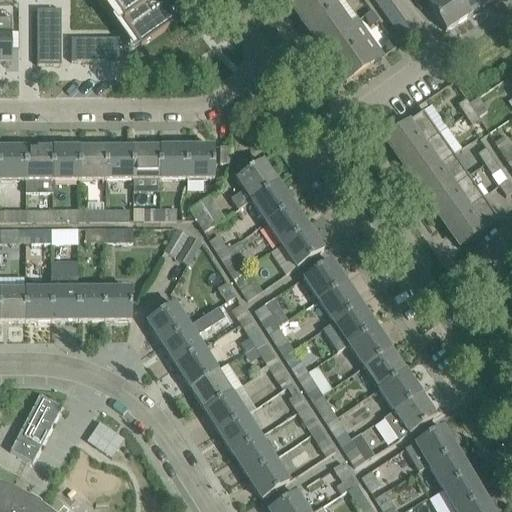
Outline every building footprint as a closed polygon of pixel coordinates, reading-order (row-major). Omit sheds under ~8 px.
[(104,0),(140,50),(176,25),(158,0),(104,0)] [(285,0),(346,85),(374,66),(327,0),(285,0)] [(378,0),(374,3),(379,10),(390,3),(387,0),(378,0)] [(428,6),(434,17),(445,33),(469,18),(457,0),(428,0),(431,4),(428,6)] [(489,0),(457,0),(469,18),(470,17),(473,19),(481,14),(480,11),(492,3),(489,0)] [(395,10),(390,3),(379,10),(384,17),(395,10)] [(384,17),(389,24),(400,17),(395,10),(384,17)] [(61,11),(37,11),(37,19),(49,19),(61,19),(61,11)] [(378,23),(371,13),(363,18),(371,28),(378,23)] [(404,24),(400,17),(389,24),(394,31),(404,24)] [(49,19),(37,19),(37,27),(49,27),(49,19)] [(61,19),(49,19),(49,27),(61,27),(61,19)] [(11,21),(0,20),(0,64),(12,65),(11,21)] [(394,31),(399,38),(409,30),(404,24),(394,31)] [(49,27),(37,27),(37,35),(49,35),(49,27)] [(61,27),(49,27),(49,35),(61,35),(61,27)] [(409,30),(399,38),(404,45),(414,37),(409,30)] [(49,35),(37,35),(37,43),(49,43),(49,35)] [(61,35),(49,35),(49,43),(61,43),(61,35)] [(87,40),(79,40),(79,52),(87,52),(87,40)] [(95,40),(87,40),(87,52),(95,52),(95,40)] [(103,40),(95,40),(95,52),(103,52),(103,40)] [(111,40),(103,40),(103,52),(111,52),(111,40)] [(119,40),(111,40),(111,52),(119,52),(119,40)] [(49,43),(37,43),(37,51),(49,51),(49,43)] [(61,43),(49,43),(49,51),(61,51),(61,43)] [(49,51),(37,51),(37,59),(49,59),(49,51)] [(61,51),(49,51),(49,59),(61,59),(61,51)] [(79,52),(71,53),(71,64),(73,64),(79,64),(79,52)] [(87,52),(79,52),(79,64),(87,64),(87,52)] [(95,52),(87,52),(87,64),(95,64),(95,52)] [(103,52),(95,52),(95,64),(103,64),(103,52)] [(111,52),(103,52),(103,64),(111,64),(111,52)] [(119,52),(111,52),(111,64),(119,64),(119,52)] [(49,59),(37,59),(37,67),(49,67),(49,59)] [(61,59),(49,59),(49,67),(61,67),(61,59)] [(487,114),(482,107),(485,105),(484,103),(511,85),(508,80),(469,106),(473,112),(478,120),(487,114)] [(458,107),(465,118),(473,112),(469,106),(466,101),(458,107)] [(480,123),(478,120),(473,112),(465,118),(472,128),(480,123)] [(438,135),(423,114),(385,140),(400,162),(438,135)] [(415,183),(453,157),(438,135),(400,162),(415,183)] [(504,159),(511,153),(511,151),(503,138),(494,144),(504,159)] [(214,182),(214,169),(214,149),(186,150),(186,182),(214,182)] [(219,149),(219,168),(230,168),(231,149),(219,149)] [(79,183),(79,150),(52,151),(53,183),(79,183)] [(106,150),(79,150),(79,183),(106,183),(106,150)] [(133,150),(106,150),(106,183),(133,182),(133,150)] [(160,182),(159,150),(133,150),(133,182),(160,182)] [(186,150),(159,150),(160,182),(186,182),(186,150)] [(0,183),(26,183),(26,151),(0,151),(0,183)] [(52,151),(26,151),(26,183),(26,196),(53,195),(52,183),(53,183),(52,151)] [(493,162),(486,151),(478,157),(485,167),(493,162)] [(453,157),(415,183),(430,205),(468,178),(453,157)] [(485,167),(492,178),(500,173),(493,162),(485,167)] [(235,182),(242,192),(230,201),(238,212),(250,204),(278,186),(263,163),(235,182)] [(468,178),(430,205),(445,227),(483,200),(468,178)] [(506,200),(511,195),(511,190),(507,184),(499,189),(506,200)] [(278,186),(250,204),(265,227),(293,208),(278,186)] [(188,212),(204,235),(225,221),(210,198),(188,212)] [(483,200),(445,227),(460,248),(498,222),(483,200)] [(106,213),(106,224),(129,224),(128,213),(124,212),(118,205),(106,205),(106,213)] [(293,208),(265,227),(280,249),(308,230),(293,208)] [(159,223),(159,212),(142,212),(142,223),(159,223)] [(176,212),(159,212),(159,223),(176,223),(176,212)] [(25,213),(0,213),(0,224),(25,224),(25,213)] [(52,224),(52,213),(25,213),(25,224),(52,224)] [(78,213),(52,213),(52,224),(78,224),(78,213)] [(78,224),(89,224),(106,224),(106,213),(78,213),(78,224)] [(280,249),(295,271),(296,272),(323,253),(308,230),(280,249)] [(177,231),(163,252),(174,259),(188,238),(177,231)] [(0,232),(0,246),(18,246),(18,233),(0,232)] [(31,246),(51,246),(51,232),(31,232),(31,246)] [(71,246),(70,232),(51,232),(51,246),(71,246)] [(84,246),(104,246),(104,232),(84,232),(84,246)] [(104,232),(104,246),(124,246),(124,232),(104,232)] [(219,237),(209,243),(218,257),(228,250),(219,237)] [(202,246),(190,239),(177,261),(189,268),(202,246)] [(228,250),(218,257),(223,265),(226,270),(236,264),(228,250)] [(330,263),(302,281),(318,304),(346,285),(330,263)] [(232,280),(247,303),(256,297),(241,274),(232,280)] [(226,285),(217,291),(227,306),(236,300),(226,285)] [(346,285),(318,304),(333,326),(361,308),(346,285)] [(0,324),(25,324),(25,293),(0,292),(0,324)] [(77,324),(104,324),(103,292),(77,293),(77,324)] [(131,292),(103,292),(104,324),(131,324),(131,292)] [(25,324),(51,324),(51,293),(25,293),(25,324)] [(51,324),(77,324),(77,293),(51,293),(51,324)] [(231,313),(240,327),(251,321),(242,306),(231,313)] [(147,324),(161,346),(188,330),(173,307),(147,324)] [(279,330),(264,307),(254,314),(269,337),(279,330)] [(338,355),(348,349),(375,330),(361,308),(333,326),(323,333),(338,355)] [(218,310),(188,330),(161,346),(176,369),(202,352),(194,340),(224,320),(218,310)] [(240,327),(254,349),(265,343),(251,321),(240,327)] [(288,325),(279,330),(269,337),(283,359),(298,350),(292,342),(288,344),(284,337),(292,332),(288,325)] [(390,352),(375,330),(348,349),(363,371),(390,352)] [(265,343),(254,349),(244,356),(250,365),(260,358),(268,371),(279,365),(265,343)] [(298,382),(312,372),(298,350),(283,359),(298,382)] [(216,374),(202,352),(176,369),(190,391),(216,374)] [(363,371),(378,393),(405,374),(390,352),(363,371)] [(316,370),(312,372),(298,382),(312,404),(322,398),(328,394),(318,379),(319,378),(321,380),(332,373),(326,364),(316,371),(316,370)] [(282,393),(287,391),(293,387),(279,365),(268,371),(282,393)] [(231,396),(216,374),(190,391),(204,413),(231,396)] [(378,393),(393,415),(420,396),(405,374),(378,393)] [(297,416),(307,410),(293,387),(287,391),(292,399),(288,402),(297,416)] [(204,413),(218,435),(245,418),(231,396),(204,413)] [(420,396),(393,415),(384,421),(399,443),(408,437),(408,438),(436,419),(420,396)] [(32,466),(59,416),(62,410),(42,400),(39,398),(38,400),(36,405),(34,408),(27,421),(10,454),(28,464),(32,466)] [(322,398),(312,404),(327,427),(337,420),(322,398)] [(351,428),(370,415),(365,407),(361,410),(360,408),(347,416),(349,419),(346,420),(351,428)] [(308,440),(311,438),(321,431),(307,410),(297,416),(305,429),(302,431),(308,440)] [(259,440),(245,418),(218,435),(233,457),(259,440)] [(352,443),(337,420),(327,427),(341,449),(352,443)] [(102,423),(88,444),(113,461),(128,441),(102,423)] [(442,429),(425,439),(415,445),(415,446),(405,452),(419,474),(429,468),(429,469),(456,453),(442,429)] [(336,454),(321,431),(311,438),(319,451),(301,462),(307,472),(336,454)] [(233,457),(247,480),(273,463),(259,440),(233,457)] [(365,464),(352,443),(341,449),(355,470),(365,464)] [(456,453),(429,469),(443,492),(470,476),(456,453)] [(288,486),(273,463),(247,480),(262,502),(288,486)] [(347,493),(348,493),(357,487),(343,465),(333,471),(342,485),(336,489),(341,497),(347,493)] [(374,502),(385,495),(393,490),(380,469),(361,481),(374,502)] [(470,476),(443,492),(454,511),(461,511),(484,499),(470,476)] [(48,511),(42,507),(39,505),(36,508),(28,503),(30,499),(18,493),(12,490),(0,485),(0,511),(48,511)] [(359,511),(367,511),(372,509),(357,487),(348,493),(353,502),(359,511)] [(395,511),(385,495),(374,502),(380,511),(395,511)] [(268,511),(304,511),(294,496),(268,511)] [(491,511),(484,499),(461,511),(491,511)]
